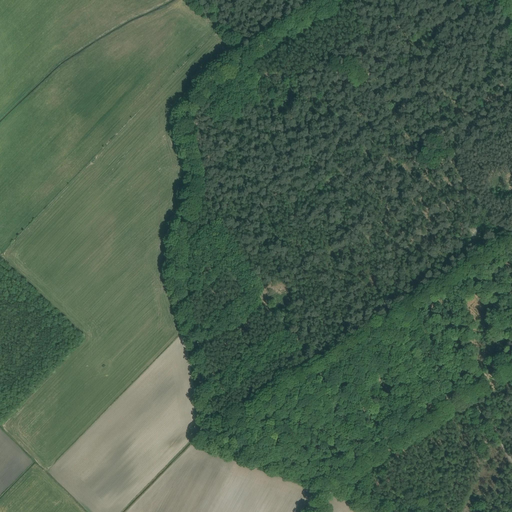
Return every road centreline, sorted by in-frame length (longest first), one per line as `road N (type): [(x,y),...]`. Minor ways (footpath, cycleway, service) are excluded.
road 1 (track): [(338,0),(213,70),(180,122),(191,177),(173,266),(207,436),(329,489)]
road 2 (track): [(207,436),(507,240)]
road 3 (track): [(511,368),(329,489)]
